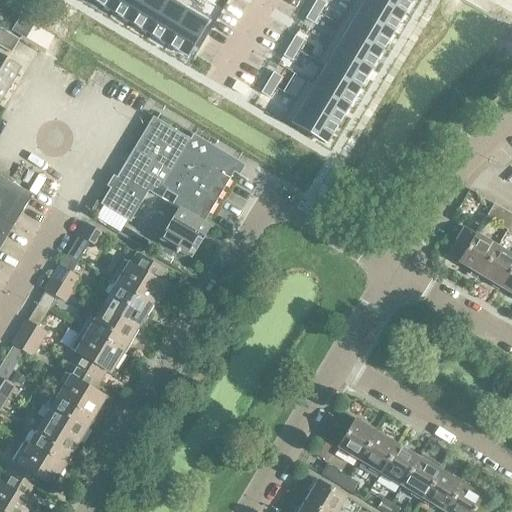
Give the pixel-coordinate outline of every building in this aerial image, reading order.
[(93,0),(93,1),(112,12),(118,0),(93,0)] [(118,0),(112,12),(130,23),(143,0),(118,0)] [(143,0),(130,23),(149,34),(169,0),(143,0)] [(170,0),(169,0),(149,34),(167,45),(188,11),(170,0)] [(320,0),(315,0),(311,8),(319,13),(325,3),(320,0)] [(381,0),(364,0),(358,11),(392,32),(403,13),(381,0)] [(381,0),(403,13),(411,0),(381,0)] [(311,8),(305,19),(313,24),(319,13),(311,8)] [(188,11),(167,45),(187,57),(207,22),(188,11)] [(358,11),(347,30),(381,50),(392,32),(358,11)] [(20,16),(12,30),(25,38),(33,24),(20,16)] [(19,39),(0,27),(0,46),(11,53),(19,39)] [(347,30),(336,48),(370,69),(381,50),(347,30)] [(295,35),(289,45),(297,50),(303,40),(295,35)] [(289,45),(282,56),(291,61),(297,50),(289,45)] [(336,48),(325,67),(359,87),(370,69),(336,48)] [(0,100),(20,67),(0,55),(0,100)] [(325,67),(314,85),(348,106),(359,87),(325,67)] [(273,72),(266,82),(275,88),(281,77),(273,72)] [(266,82),(260,93),(269,98),(275,88),(266,82)] [(314,85),(302,104),(337,125),(348,106),(314,85)] [(302,104),(291,123),(325,144),(337,125),(302,104)] [(152,116),(100,204),(129,222),(148,191),(157,196),(162,188),(176,196),(171,205),(177,208),(159,239),(163,241),(160,247),(158,249),(162,251),(170,256),(175,249),(191,258),(209,228),(202,224),(237,166),(211,151),(207,157),(200,156),(186,148),(191,139),(152,116)] [(0,252),(32,195),(0,175),(0,252)] [(465,199),(470,203),(475,202),(478,197),(470,191),(465,199)] [(511,214),(493,203),(485,217),(507,230),(511,221),(511,214)] [(104,235),(84,223),(76,236),(78,237),(68,254),(79,260),(89,243),(97,248),(104,235)] [(480,275),(497,246),(476,233),(463,226),(446,251),(460,259),(458,262),(480,275)] [(136,234),(131,242),(156,257),(162,251),(158,249),(160,247),(136,234)] [(511,254),(497,246),(480,275),(501,288),(511,268),(511,254)] [(166,271),(136,253),(130,263),(128,261),(127,262),(124,260),(112,280),(152,304),(165,283),(160,281),(166,271)] [(79,260),(68,254),(60,266),(59,265),(52,277),(73,289),(80,277),(71,272),(79,260)] [(511,268),(501,288),(511,294),(511,268)] [(39,301),(50,308),(56,297),(65,302),(73,289),(52,277),(44,291),(45,291),(39,301)] [(102,306),(138,328),(152,304),(112,280),(105,293),(108,295),(102,306)] [(50,308),(39,301),(27,320),(26,319),(19,331),(40,343),(47,331),(39,327),(50,308)] [(84,328),(124,352),(138,328),(102,306),(94,319),(90,317),(84,328)] [(70,361),(101,379),(105,371),(110,374),(124,352),(84,328),(70,350),(73,351),(73,352),(75,354),(70,361)] [(2,363),(13,369),(23,352),(32,357),(40,343),(19,331),(11,345),(12,345),(2,363)] [(54,393),(94,417),(106,396),(95,389),(101,379),(70,361),(64,372),(66,373),(54,393)] [(13,369),(2,363),(0,365),(0,394),(7,398),(14,386),(6,381),(13,369)] [(26,379),(15,372),(10,381),(21,387),(26,379)] [(43,419),(79,441),(94,417),(54,393),(46,406),(50,408),(43,419)] [(358,460),(376,431),(354,418),(337,447),(358,460)] [(25,440),(65,464),(79,441),(43,419),(35,433),(31,430),(25,440)] [(376,431),(358,460),(380,473),(397,444),(376,431)] [(9,473),(37,489),(41,481),(51,487),(65,464),(25,440),(12,462),(15,464),(9,473)] [(397,444),(380,473),(402,486),(419,457),(397,444)] [(419,457),(402,486),(423,499),(440,470),(438,469),(440,467),(430,461),(429,463),(419,457)] [(327,464),(320,475),(342,488),(348,476),(327,464)] [(440,470),(423,499),(445,511),(462,483),(440,470)] [(0,508),(6,511),(27,511),(34,501),(31,499),(37,489),(9,473),(3,483),(0,480),(0,508)] [(348,476),(342,488),(351,493),(358,482),(348,476)] [(345,496),(317,479),(304,501),(322,511),(340,511),(342,510),(338,508),(345,496)] [(473,511),(483,496),(462,483),(445,511),(473,511)] [(382,511),(385,511),(392,503),(382,497),(376,508),(382,511)] [(297,511),(322,511),(304,501),(297,511)] [(392,503),(385,511),(397,511),(400,508),(392,503)]
